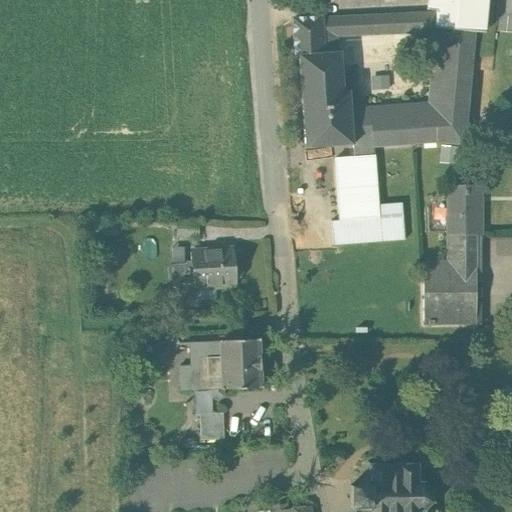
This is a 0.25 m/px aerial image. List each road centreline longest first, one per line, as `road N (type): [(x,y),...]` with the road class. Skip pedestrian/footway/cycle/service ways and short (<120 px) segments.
road 1 (residential): [(257,0),(290,332),(314,472)]
road 2 (residential): [(314,472),(148,491)]
